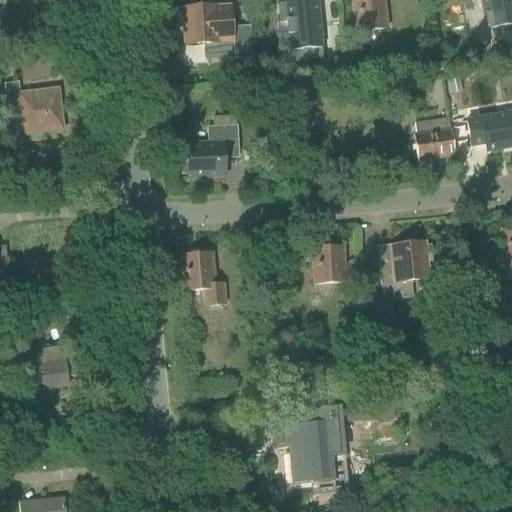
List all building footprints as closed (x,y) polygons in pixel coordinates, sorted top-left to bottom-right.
[(350,0),(352,17),(354,33),(384,30),(381,0),(350,0)] [(479,0),(484,32),(511,27),(511,12),(510,0),(479,0)] [(317,1),(275,5),(277,25),(285,24),(288,53),(306,52),(306,61),(322,60),(317,1)] [(182,15),(176,15),(177,29),(183,29),(185,47),(186,47),(203,46),(204,56),(204,61),(231,59),(232,59),(236,59),(238,59),(239,71),(250,70),(247,28),(230,29),(216,30),(215,12),(214,8),(200,9),(182,11),(182,15)] [(439,65),(428,66),(429,80),(441,78),(439,65)] [(458,79),(447,82),(450,95),(461,93),(458,79)] [(20,118),(21,126),(23,136),(62,132),(57,92),(18,97),(17,85),(4,87),(8,119),(20,118)] [(511,149),(511,116),(467,123),(470,147),(484,145),(485,153),(511,149)] [(223,178),(223,164),(222,160),(237,159),(234,118),(212,119),(212,129),(206,130),(207,146),(185,147),(186,161),(180,161),(181,176),(187,176),(187,180),(223,178)] [(414,134),(413,134),(413,140),(416,160),(452,156),(449,133),(448,130),(447,121),(413,125),(414,134)] [(511,227),(498,230),(502,250),(505,265),(511,263),(511,227)] [(423,245),(390,248),(393,270),(379,271),(382,302),(410,299),(408,283),(426,281),(425,263),(430,262),(429,248),(423,249),(423,245)] [(311,249),(312,269),(312,286),(343,284),(341,248),(311,249)] [(203,291),(204,307),(224,306),(222,284),(213,285),(210,254),(179,257),(182,292),(203,291)] [(389,309),(375,310),(376,324),(391,323),(389,309)] [(19,371),(11,372),(14,390),(22,388),(23,393),(67,387),(65,378),(77,376),(74,352),(62,354),(63,362),(42,365),(41,353),(17,357),(19,371)] [(237,399),(238,412),(271,409),(270,397),(237,399)] [(392,403),(379,404),(380,422),(393,421),(392,403)] [(280,429),(271,430),(273,450),(292,448),(292,454),(288,454),(291,483),(311,482),(330,480),(328,456),(339,455),(336,423),(323,424),(322,411),(290,414),(291,427),(291,428),(280,429)] [(24,503),(17,504),(18,511),(74,511),(74,503),(63,504),(62,500),(24,503)]
